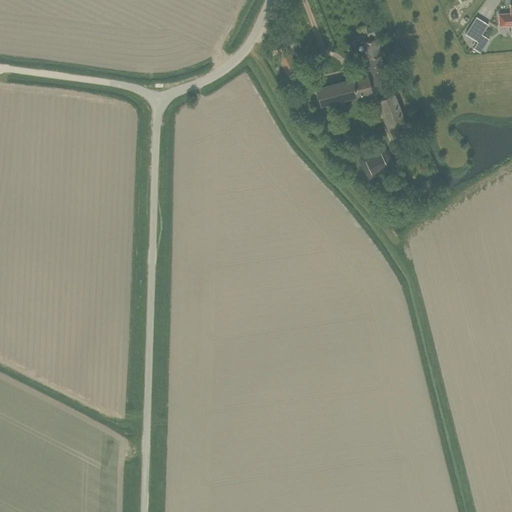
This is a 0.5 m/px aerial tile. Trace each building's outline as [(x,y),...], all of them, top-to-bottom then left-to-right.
[(511,2),(510,3),(510,12),(498,13),(499,25),(511,24),(511,29),(511,28),(511,2)] [(476,16),(465,34),(477,41),(482,33),(482,34),(488,24),(476,16)] [(373,26),(366,28),(369,38),(376,36),(373,26)] [(270,42),(280,61),(290,81),(303,74),(298,64),(295,65),(285,46),(294,42),(289,32),(270,42)] [(489,38),(482,34),(477,41),(473,48),(480,52),(489,38)] [(371,82),(380,79),(387,78),(381,57),(385,56),(380,38),(362,43),(367,61),(370,60),(374,73),(368,74),(369,76),(318,90),(321,104),(373,91),(373,89),(371,82)] [(388,96),(380,79),(371,82),(373,89),(374,89),(373,85),(374,84),(381,99),(388,96)] [(393,94),(388,96),(381,99),(376,100),(391,138),(408,131),(393,94)] [(384,146),(358,158),(368,179),(394,167),(384,146)] [(428,189),(434,187),(430,178),(424,181),(428,189)]
